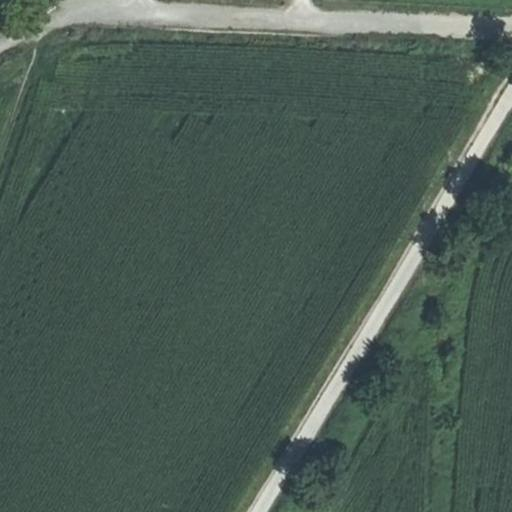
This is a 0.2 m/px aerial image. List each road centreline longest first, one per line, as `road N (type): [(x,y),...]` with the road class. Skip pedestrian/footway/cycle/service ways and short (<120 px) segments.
road 1 (track): [(511,22),(127,6),(72,9),(0,49)]
road 2 (track): [(0,10),(35,9),(44,25),(0,157)]
